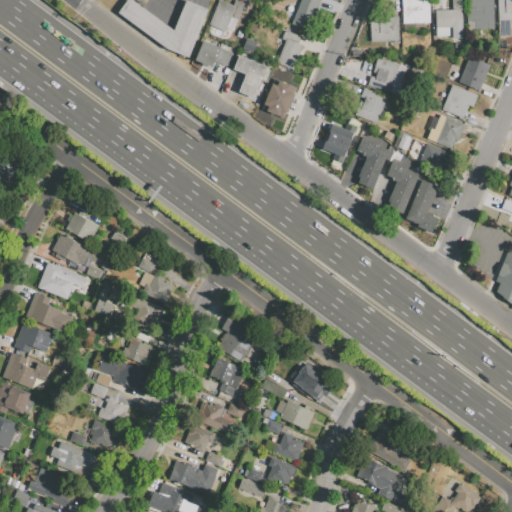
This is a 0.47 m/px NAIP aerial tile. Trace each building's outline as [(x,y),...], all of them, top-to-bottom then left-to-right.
[(168,49),(188,58),(208,9),(186,0),(173,30),(133,0),(126,0),(118,12),(168,49)] [(218,0),(208,24),(224,31),(226,28),(233,31),(244,3),(235,0),(233,5),(218,0)] [(300,0),(291,24),(308,31),(320,0),(300,0)] [(389,0),(389,13),(371,13),(375,0),(389,0)] [(429,0),(429,22),(403,23),(402,0),(429,0)] [(451,0),(461,0),(462,39),(452,39),(452,26),(449,26),(449,36),(436,36),(435,10),(452,10),(451,0)] [(466,0),(467,29),(493,28),(493,24),(495,24),(495,0),(466,0)] [(511,0),(497,0),(498,39),(505,38),(505,37),(511,37),(511,22),(511,0)] [(369,15),(370,42),(398,40),(397,17),(388,17),(388,22),(380,22),(380,15),(369,15)] [(285,30),(281,39),(285,40),(276,63),(292,70),(302,46),(298,44),(301,37),(285,30)] [(246,38),(256,42),(251,55),(241,51),(246,38)] [(202,41),(194,60),(211,67),(213,62),(226,67),(232,53),(202,41)] [(239,56),(233,70),(245,74),(238,92),(255,98),(267,67),(239,56)] [(468,56),(458,81),(479,90),(490,65),(468,56)] [(376,58),(406,67),(397,94),(367,85),(370,76),(375,77),(376,74),(372,73),(376,58)] [(279,81),(277,86),(272,84),(262,109),(283,118),(285,112),(287,113),(294,93),(289,91),(291,86),(279,81)] [(451,85),(441,110),(463,118),(468,106),(472,107),(477,95),(451,85)] [(387,97),(376,124),(354,115),(360,101),(363,102),(364,99),(360,97),(363,88),(387,97)] [(440,114),(464,124),(457,140),(455,139),(451,149),(426,139),(430,128),(428,127),(433,116),(438,118),(440,114)] [(346,124),(356,128),(341,163),(332,159),(335,153),(322,148),(325,141),(326,141),(330,132),(329,132),(332,124),(344,129),(346,124)] [(362,136),(355,152),(366,157),(355,182),(372,189),(389,150),(376,145),(377,142),(362,136)] [(0,185),(0,152),(9,140),(33,157),(8,191),(0,185)] [(426,143),(449,153),(442,171),(418,161),(426,143)] [(419,174),(404,214),(385,207),(396,181),(385,177),(392,160),(407,166),(406,169),(419,174)] [(421,180),(438,187),(427,213),(438,217),(432,231),(405,220),(421,180)] [(74,213),(98,226),(89,243),(65,229),(74,213)] [(61,233),(99,254),(94,263),(85,259),(82,264),(78,262),(76,265),(51,251),(61,233)] [(507,250),(494,281),(499,284),(496,292),(511,303),(511,250),(510,250),(510,251),(507,250)] [(100,266),(108,257),(114,262),(106,271),(100,266)] [(142,258),(154,264),(149,273),(137,267),(142,258)] [(47,262),(86,278),(82,287),(72,283),(66,299),(37,287),(47,262)] [(89,265),(99,269),(95,278),(85,274),(89,265)] [(155,273),(164,278),(163,280),(171,284),(170,285),(173,286),(164,303),(142,292),(146,283),(141,280),(145,272),(154,276),(155,273)] [(47,305),(62,311),(61,313),(72,318),(65,334),(25,318),(35,292),(50,298),(47,305)] [(107,316),(112,305),(97,298),(92,310),(107,316)] [(133,324),(138,312),(130,309),(134,300),(161,311),(158,320),(157,320),(152,331),(133,324)] [(242,363),(217,348),(222,339),(220,339),(224,333),(225,334),(226,332),(221,329),(231,312),(269,335),(259,352),(251,347),(242,363)] [(23,322),(53,335),(45,353),(31,348),(28,354),(13,347),(23,322)] [(143,365),(121,356),(124,347),(127,349),(132,337),(139,340),(138,342),(145,344),(145,343),(152,346),(148,355),(147,355),(143,365)] [(44,381),(35,378),(31,389),(1,377),(11,353),(26,359),(23,365),(34,369),(36,363),(49,368),(44,381)] [(97,370),(103,355),(124,363),(124,364),(138,369),(143,371),(135,389),(124,385),(124,386),(112,381),(113,377),(97,370)] [(216,358),(235,365),(244,368),(237,387),(242,389),(238,398),(219,390),(223,380),(209,375),(216,358)] [(269,370),(281,376),(277,384),(265,378),(269,370)] [(306,370),(329,385),(318,401),(315,398),(313,401),(308,398),(310,395),(309,394),(308,395),(295,386),(306,370)] [(98,373),(111,378),(107,387),(95,382),(98,373)] [(264,379),(286,390),(282,399),(260,387),(264,379)] [(22,414),(7,408),(5,414),(0,411),(0,381),(31,393),(22,414)] [(93,384),(106,389),(103,398),(89,393),(93,384)] [(100,407),(104,409),(108,397),(118,400),(117,402),(128,407),(121,425),(97,416),(100,407)] [(305,404),(313,407),(311,411),(314,412),(306,430),(279,418),(281,414),(274,411),(279,400),(286,403),(287,400),(303,408),(305,404)] [(227,433),(198,422),(206,402),(213,405),(213,404),(222,407),(219,416),(232,421),(227,433)] [(229,403),(243,408),(239,418),(225,413),(229,403)] [(264,409),(276,413),(274,420),(262,415),(264,409)] [(0,416),(18,424),(7,450),(0,446),(0,416)] [(268,419),(282,425),(278,434),(264,429),(268,419)] [(94,420),(117,430),(110,448),(99,444),(98,446),(89,442),(94,430),(91,428),(94,420)] [(184,444),(187,436),(186,435),(191,424),(215,434),(211,443),(207,441),(202,453),(194,450),(195,448),(184,444)] [(73,431),(86,437),(82,446),(69,441),(73,431)] [(284,432),(293,436),(292,438),(301,441),(300,442),(303,443),(296,462),(272,452),(275,443),(279,444),(284,432)] [(380,446),(373,441),(378,433),(393,442),(392,443),(395,445),(391,453),(394,455),(389,463),(370,451),(373,445),(378,448),(380,446)] [(55,465),(57,459),(52,457),(55,449),(56,449),(60,441),(85,452),(75,473),(55,465)] [(209,451),(222,456),(218,466),(205,461),(209,451)] [(270,467),(267,466),(271,457),(295,466),(293,469),(294,470),(292,475),(291,475),(286,486),(266,478),(270,467)] [(366,483),(367,481),(357,477),(363,463),(366,464),(369,459),(388,467),(387,469),(401,475),(390,500),(377,494),(379,489),(366,483)] [(188,465),(189,463),(196,466),(195,468),(202,471),(205,464),(217,469),(207,495),(186,487),(187,486),(168,479),(169,477),(167,476),(169,471),(171,471),(175,460),(188,465)] [(59,492),(69,496),(68,499),(70,499),(67,508),(50,502),(52,498),(27,488),(30,481),(34,483),(39,468),(64,478),(59,492)] [(250,468),(263,473),(259,483),(246,478),(250,468)] [(242,478),(266,488),(262,498),(238,488),(242,478)] [(195,511),(164,511),(162,511),(167,498),(157,494),(161,483),(175,488),(174,492),(191,498),(189,503),(198,506),(195,511)] [(439,511),(434,508),(442,496),(448,500),(450,497),(452,499),(456,493),(454,491),(459,483),(480,497),(470,511),(464,511),(455,505),(450,511),(439,511)] [(16,490),(29,495),(25,507),(11,501),(16,490)] [(391,502),(407,508),(411,498),(394,491),(391,502)] [(258,511),(261,506),(264,507),(268,496),(273,498),(272,500),(288,507),(285,511),(258,511)] [(351,511),(357,499),(367,503),(368,501),(377,505),(373,511),(351,511)] [(380,511),(384,501),(407,510),(406,511),(380,511)] [(25,511),(27,507),(32,509),(34,503),(54,511),(25,511)]
